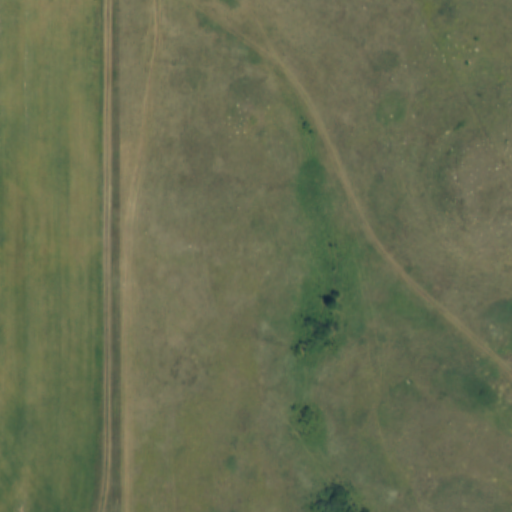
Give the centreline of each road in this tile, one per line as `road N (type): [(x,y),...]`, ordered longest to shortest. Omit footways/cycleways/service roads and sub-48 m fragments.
road 1 (track): [(115,0),(114,511)]
road 2 (track): [(185,0),(284,74),(397,271),(511,378)]
